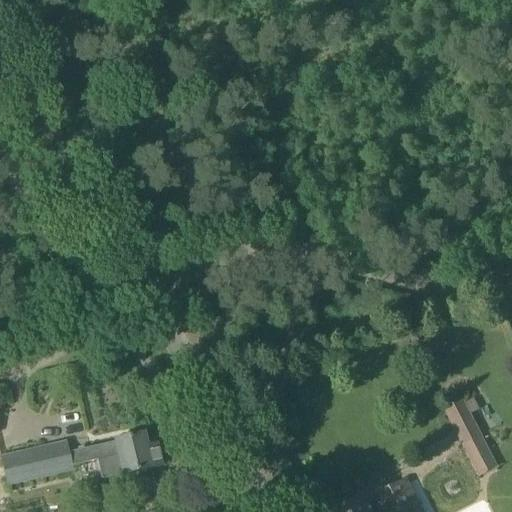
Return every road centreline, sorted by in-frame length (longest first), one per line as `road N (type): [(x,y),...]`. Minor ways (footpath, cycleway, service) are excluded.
road 1 (unclassified): [(146,301),(204,252),(274,241),(414,277),(478,281),(511,269)]
road 2 (tertiary): [(146,301),(0,57)]
road 3 (tertiary): [(263,511),(146,301)]
road 4 (track): [(118,323),(0,353)]
